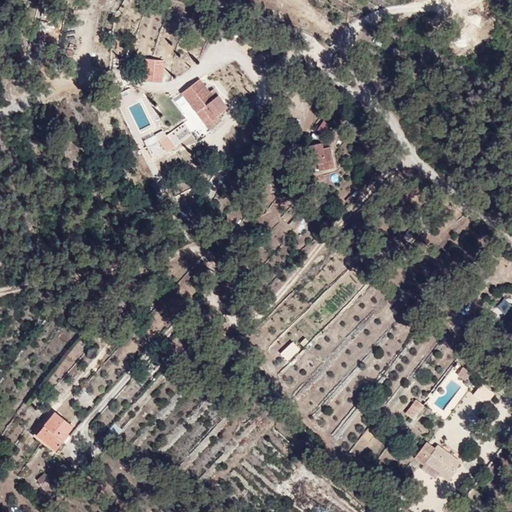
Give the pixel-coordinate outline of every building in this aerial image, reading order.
[(157,75),(159,54),(143,53),(141,73),(157,75)] [(227,103),(217,89),(213,92),(198,73),(177,89),(193,112),(197,109),(204,120),(207,123),(226,108),(224,106),(227,103)] [(217,89),(210,79),(206,82),(213,92),(217,89)] [(193,128),(204,120),(197,109),(193,112),(185,117),(193,128)] [(175,141),(193,128),(185,117),(167,131),(175,141)] [(314,149),(323,146),(321,140),(310,143),(314,162),(321,161),(320,159),(318,159),(315,158),(314,154),(314,149)] [(337,166),(330,144),(323,146),(314,149),(314,154),(315,158),(318,159),(320,159),(321,161),(323,170),(337,166)] [(313,213),(301,203),(295,210),(307,221),(313,213)] [(297,216),(289,223),(297,233),(306,226),(297,216)] [(294,341),(280,353),(288,361),(301,349),(294,341)] [(414,419),(424,407),(416,401),(406,413),(414,419)] [(57,424),(62,417),(45,403),(26,429),(45,445),(59,427),(57,424)] [(94,444),(110,425),(101,418),(86,436),(94,444)] [(114,423),(108,431),(117,438),(123,429),(114,423)] [(443,466),(418,448),(405,466),(424,480),(432,469),(438,474),(443,466)] [(53,480),(35,465),(26,475),(45,490),(53,480)] [(432,487),(440,476),(438,474),(432,469),(424,480),(423,481),(432,487)]
